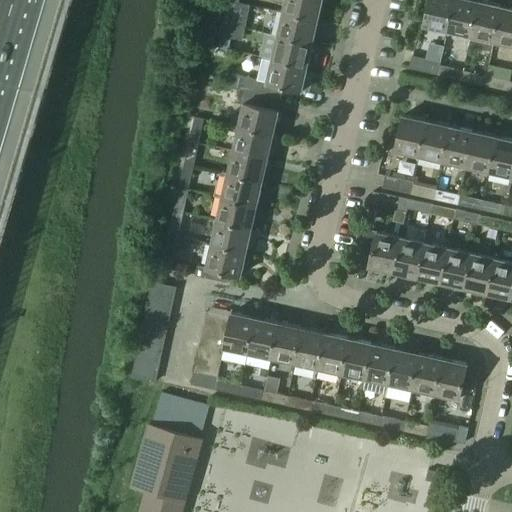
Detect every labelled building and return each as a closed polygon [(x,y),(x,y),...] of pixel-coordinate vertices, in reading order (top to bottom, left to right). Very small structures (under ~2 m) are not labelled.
[(233,24),(239,0),(237,0),(230,0),(225,22),(233,24)] [(319,18),(323,0),(286,0),(284,10),(319,18)] [(448,31),(455,0),(430,0),(424,26),(448,31)] [(471,36),(479,1),(474,0),(455,0),(448,31),(471,36)] [(495,42),(503,6),(479,1),(471,36),(495,42)] [(511,45),(511,8),(503,6),(495,42),(511,45)] [(314,42),(319,18),(284,10),(279,34),(314,42)] [(228,48),(233,24),(225,22),(220,46),(228,48)] [(314,42),(279,34),(267,31),(262,56),(263,56),(273,58),(308,66),(314,42)] [(303,90),(308,66),(273,58),(263,56),(258,79),(242,76),(239,88),(280,97),(283,86),(303,90)] [(438,75),(440,65),(441,62),(413,56),(410,68),(438,75)] [(461,80),(463,70),(440,65),(438,75),(461,80)] [(485,85),(487,76),(463,70),(461,80),(485,85)] [(509,90),(511,81),(487,76),(485,85),(509,90)] [(277,110),(280,97),(239,88),(236,102),(245,104),(239,127),(274,134),(280,110),(277,110)] [(420,156),(427,121),(404,116),(396,151),(420,156)] [(200,142),(205,119),(195,117),(190,139),(200,142)] [(443,161),(451,126),(427,121),(420,156),(443,161)] [(467,167),(475,132),(451,126),(443,161),(467,167)] [(269,157),(274,134),(239,127),(234,149),(269,157)] [(490,172),(498,137),(475,132),(467,167),(490,172)] [(511,176),(511,139),(498,137),(490,172),(511,176)] [(195,165),(200,142),(190,139),(185,163),(195,165)] [(264,180),(269,157),(234,149),(229,173),(264,180)] [(189,189),(195,165),(185,163),(180,186),(189,189)] [(258,204),(264,180),(229,173),(223,196),(258,204)] [(386,176),(385,178),(383,188),(411,194),(414,184),(414,183),(386,176)] [(434,199),(436,189),(414,184),(411,194),(434,199)] [(184,212),(189,189),(180,186),(174,210),(184,212)] [(458,204),(460,195),(436,189),(434,199),(458,204)] [(408,209),(410,199),(382,193),(379,205),(408,211),(408,209)] [(483,200),(460,195),(458,204),(481,209),(483,200)] [(253,227),(258,204),(223,196),(218,220),(253,227)] [(431,214),(433,204),(410,199),(408,209),(431,214)] [(505,215),(507,205),(483,200),(481,209),(505,215)] [(455,219),(457,209),(433,204),(431,214),(455,219)] [(478,224),(480,214),(457,209),(455,219),(478,224)] [(179,236),(184,212),(174,210),(169,234),(179,236)] [(502,230),(504,220),(480,214),(478,224),(502,230)] [(253,227),(218,220),(213,243),(247,251),(253,227)] [(511,231),(511,221),(504,220),(502,230),(511,231)] [(393,272),(402,237),(377,232),(370,267),(393,272)] [(173,260),(179,236),(169,234),(164,258),(173,260)] [(416,277),(424,242),(402,237),(393,272),(416,277)] [(440,282),(448,248),(424,242),(416,277),(440,282)] [(242,276),(247,251),(213,243),(207,266),(199,265),(197,274),(229,282),(231,274),(242,276)] [(463,288),(471,253),(448,248),(440,282),(463,288)] [(488,293),(495,258),(471,253),(463,288),(488,293)] [(511,298),(511,291),(511,261),(495,258),(488,293),(511,298)] [(177,287),(154,281),(151,293),(174,299),(177,287)] [(171,311),(174,299),(151,293),(148,306),(171,311)] [(169,322),(171,311),(148,306),(146,317),(169,322)] [(228,329),(231,317),(208,312),(206,324),(228,329)] [(249,352),(257,317),(232,312),(231,317),(228,329),(226,341),(225,347),(249,352)] [(166,334),(169,322),(146,317),(143,329),(166,334)] [(273,357),(281,323),(257,317),(249,352),(273,357)] [(296,362),(304,328),(281,323),(273,357),(296,362)] [(226,341),(228,329),(206,324),(203,336),(226,341)] [(320,367),(328,333),(304,328),(296,362),(320,367)] [(164,346),(166,334),(143,329),(140,341),(164,346)] [(343,372),(351,338),(328,333),(320,367),(343,372)] [(223,353),(225,347),(226,341),(203,336),(200,348),(223,353)] [(367,378),(374,343),(351,338),(343,372),(367,378)] [(161,358),(164,346),(140,341),(138,353),(161,358)] [(389,383),(397,348),(374,343),(367,378),(389,383)] [(221,364),(223,353),(200,348),(198,359),(221,364)] [(413,388),(421,353),(397,348),(389,383),(413,388)] [(158,370),(161,358),(138,353),(135,365),(158,370)] [(436,393),(444,358),(421,353),(413,388),(436,393)] [(461,398),(469,364),(444,358),(436,393),(461,398)] [(218,375),(221,364),(198,359),(195,370),(218,375)] [(156,382),(158,370),(135,365),(133,377),(156,382)] [(217,380),(218,375),(195,370),(193,384),(215,389),(217,380)] [(240,394),(242,385),(217,380),(215,389),(240,394)] [(263,399),(265,390),(242,385),(240,394),(263,399)] [(287,404),(289,395),(265,390),(263,399),(287,404)] [(310,410),(312,400),(289,395),(287,404),(310,410)] [(334,415),(336,405),(312,400),(310,410),(334,415)] [(357,420),(359,411),(336,405),(334,415),(357,420)] [(380,425),(382,416),(359,411),(357,420),(380,425)] [(404,430),(406,421),(382,416),(380,425),(404,430)] [(427,435),(429,426),(406,421),(404,430),(427,435)] [(182,511),(204,437),(150,422),(132,486),(146,490),(140,511),(182,511)] [(430,422),(429,426),(427,435),(456,441),(459,428),(430,422)] [(447,484),(449,474),(429,470),(427,480),(447,484)]
